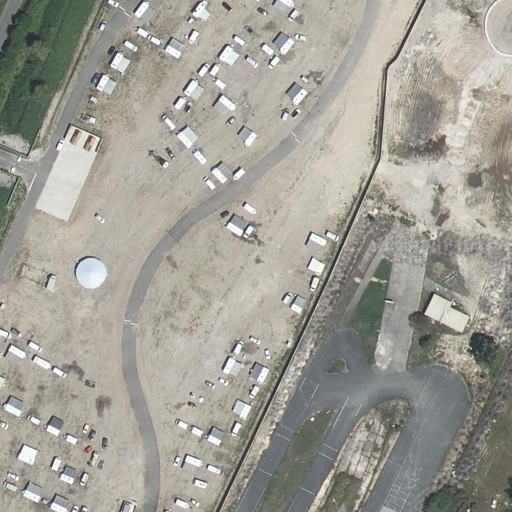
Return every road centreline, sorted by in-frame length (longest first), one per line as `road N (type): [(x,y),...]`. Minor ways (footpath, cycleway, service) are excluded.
road 1 (unknown): [(384,388),(373,385),(348,348),(327,355),(246,511)]
road 2 (unknown): [(391,511),(448,397),(430,375),(403,380)]
road 3 (unknown): [(384,388),(356,402),(294,511)]
road 4 (unknown): [(360,131),(349,162),(435,182)]
